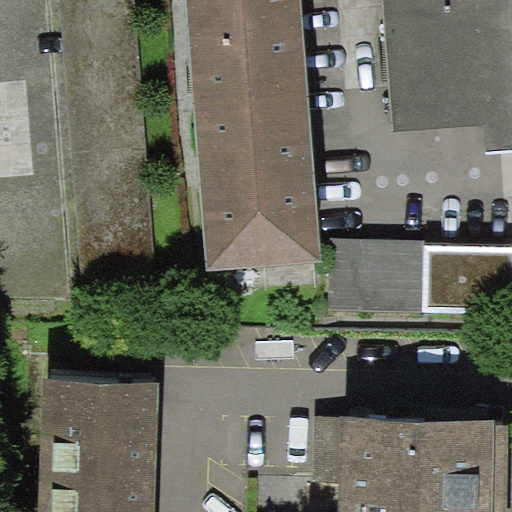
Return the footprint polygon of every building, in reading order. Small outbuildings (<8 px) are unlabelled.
[(64,0),(88,300),(151,301),(128,0),(64,0)] [(194,95),(307,87),(300,0),(187,0),(188,14),(194,95)] [(511,0),(382,0),(391,130),(485,123),(487,153),(511,150),(511,0)] [(307,87),(194,95),(199,168),(207,271),(320,263),(307,87)] [(511,308),(511,243),(331,240),(330,305),(511,308)] [(38,511),(153,511),(159,385),(44,380),(38,511)] [(343,480),(342,511),(511,511),(511,417),(511,412),(344,411),(344,414),(313,414),(313,464),(313,479),(343,480)]
